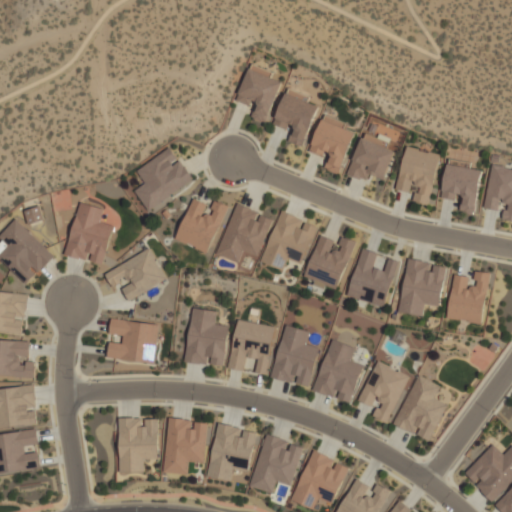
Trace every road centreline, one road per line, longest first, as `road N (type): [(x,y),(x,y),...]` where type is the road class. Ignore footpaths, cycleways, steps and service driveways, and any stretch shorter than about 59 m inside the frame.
road 1 (track): [(0,100),(35,83),(123,0),(432,55),(418,0)]
road 2 (residential): [(64,394),(169,389),(284,409),(390,456),(458,511)]
road 3 (residential): [(233,159),(389,224),(511,248)]
road 4 (residential): [(80,511),(64,394),(71,302)]
road 5 (residential): [(427,481),(511,365)]
